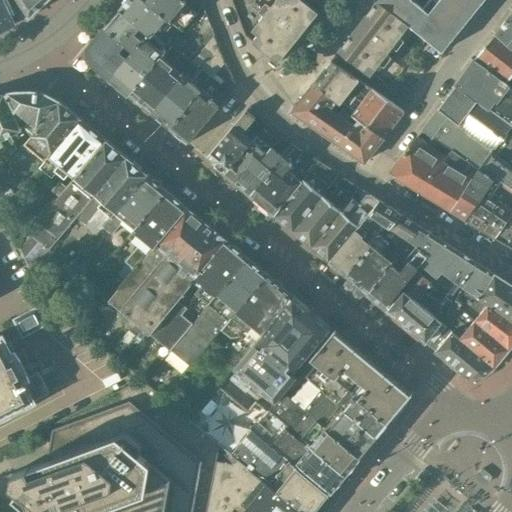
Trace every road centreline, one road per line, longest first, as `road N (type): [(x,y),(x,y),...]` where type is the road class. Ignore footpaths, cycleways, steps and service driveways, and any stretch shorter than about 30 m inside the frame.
road 1 (residential): [(35,45),(469,414)]
road 2 (residential): [(368,178),(507,0)]
road 3 (residential): [(511,271),(368,178)]
road 4 (residential): [(469,414),(448,417),(428,433),(364,511)]
road 5 (residential): [(354,0),(269,105)]
road 6 (residential): [(368,178),(269,105)]
road 7 (residential): [(269,105),(231,51),(212,0)]
